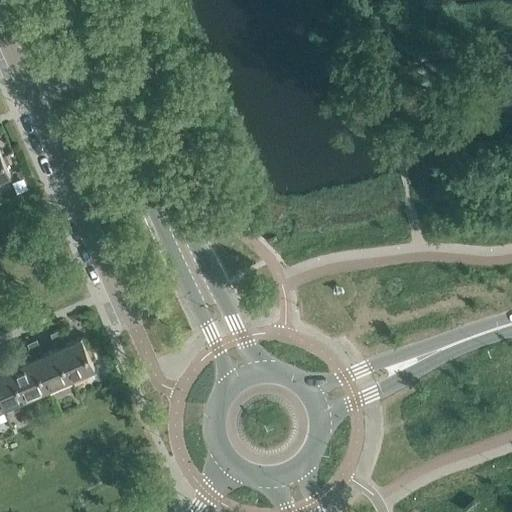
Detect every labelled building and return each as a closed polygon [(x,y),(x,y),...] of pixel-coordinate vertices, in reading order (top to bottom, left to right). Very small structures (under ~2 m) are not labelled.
[(0,178),(9,175),(10,175),(11,175),(0,149),(0,178)] [(51,333),(57,348),(58,347),(71,378),(93,368),(94,369),(95,368),(82,337),(80,337),(80,338),(67,344),(60,329),(51,333)] [(28,343),(34,358),(35,357),(48,388),(71,378),(58,347),(57,348),(44,354),(37,339),(28,343)] [(5,353),(11,368),(12,367),(25,398),(48,388),(35,357),(34,358),(21,364),(14,349),(5,353)] [(0,401),(3,408),(25,398),(12,367),(11,368),(0,372),(0,401)]
